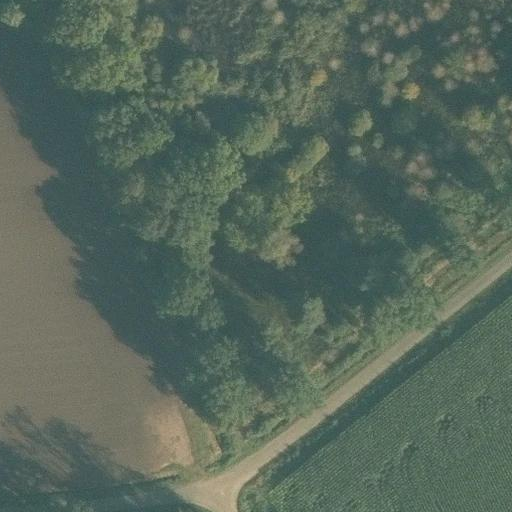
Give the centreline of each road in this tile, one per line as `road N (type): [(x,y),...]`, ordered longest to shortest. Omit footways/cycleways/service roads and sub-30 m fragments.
road 1 (track): [(0,15),(49,27),(237,428),(230,475)]
road 2 (unclassified): [(230,475),(286,439),(511,255)]
road 3 (unclassified): [(37,511),(135,502),(230,475)]
